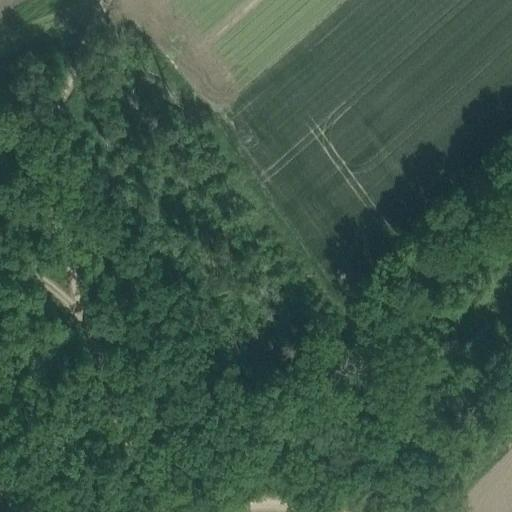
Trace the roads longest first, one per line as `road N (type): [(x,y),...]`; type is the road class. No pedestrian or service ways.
road 1 (track): [(237,503),(238,471),(312,381),(351,315),(484,311),(511,287)]
road 2 (track): [(79,306),(45,165),(48,115),(107,0)]
road 3 (track): [(164,511),(138,466),(79,306)]
